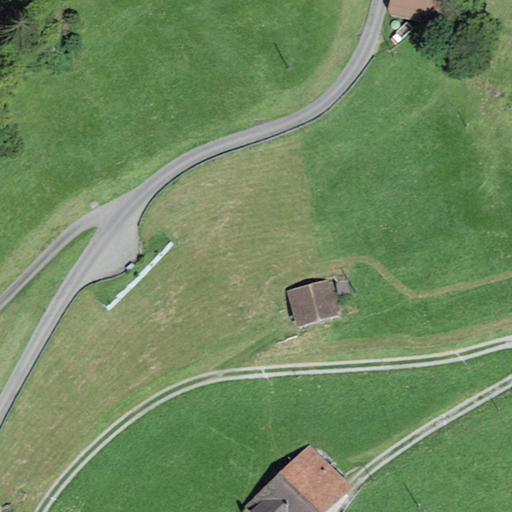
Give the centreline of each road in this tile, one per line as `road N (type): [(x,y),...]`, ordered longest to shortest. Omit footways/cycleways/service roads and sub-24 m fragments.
road 1 (unclassified): [(0,410),(77,272),(121,215),(183,162),(301,116),(330,96),(357,65),(383,0)]
road 2 (track): [(511,342),(432,361),(225,373),(195,382),(130,417),(87,454),(41,511)]
road 3 (track): [(354,482),(511,381)]
road 4 (track): [(0,330),(87,229),(121,215)]
